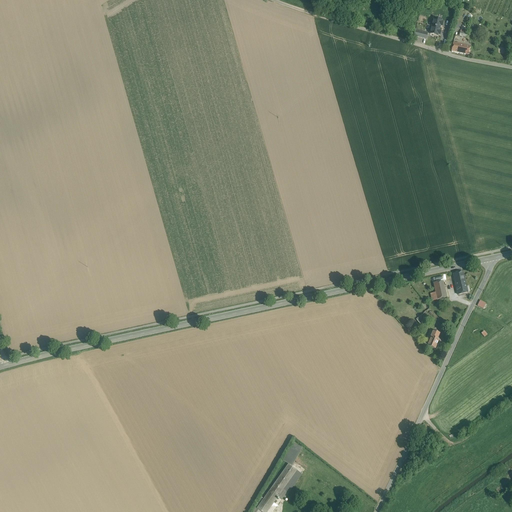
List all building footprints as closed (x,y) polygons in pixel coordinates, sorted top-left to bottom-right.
[(441,21),(434,19),(430,34),(438,36),(441,21)] [(415,29),(414,33),(418,34),(418,36),(426,39),(428,32),(415,29)] [(470,47),(453,43),(451,51),(468,55),(470,47)] [(463,272),(453,274),(455,283),(465,281),(463,272)] [(443,281),(433,283),(436,293),(437,300),(443,298),(447,298),(443,281)] [(465,281),(455,283),(458,295),(467,292),(465,281)] [(485,303),(480,301),(477,306),(483,309),(485,303)] [(435,305),(431,307),(437,314),(440,312),(435,305)] [(426,312),(416,319),(420,324),(429,316),(426,312)] [(443,325),(433,313),(429,316),(439,328),(443,325)] [(433,330),(430,337),(431,337),(429,341),(425,339),(423,344),(428,345),(428,346),(435,349),(439,340),(437,339),(440,333),(433,330)] [(289,464),(266,496),(275,502),(279,496),(297,470),(289,464)] [(297,470),(279,496),(284,499),(302,474),(297,470)] [(267,511),(275,502),(266,496),(257,509),(261,511),(267,511)]
